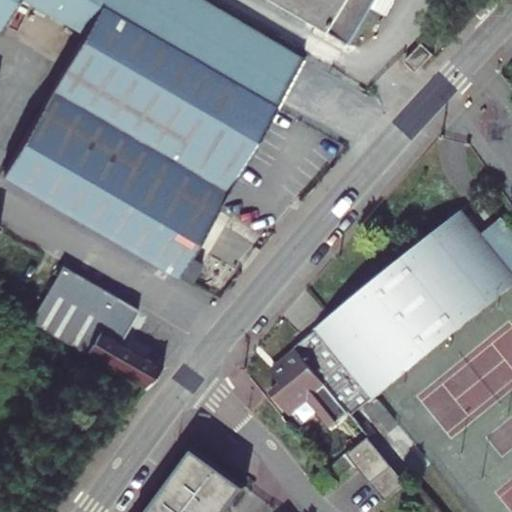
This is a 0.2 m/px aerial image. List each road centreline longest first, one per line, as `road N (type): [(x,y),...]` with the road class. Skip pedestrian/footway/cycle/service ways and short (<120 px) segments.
road 1 (secondary): [(189,378),(511,11)]
road 2 (residential): [(189,378),(268,449),(321,511)]
road 3 (secondary): [(90,511),(189,378)]
